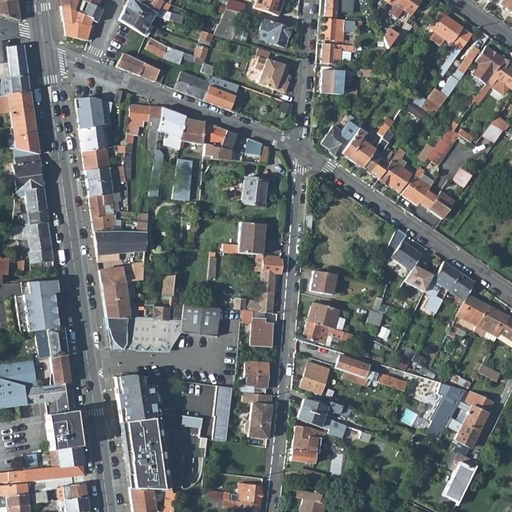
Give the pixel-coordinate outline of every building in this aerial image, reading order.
[(58,0),(59,7),(70,12),(75,0),(79,0),(95,7),(98,0),(58,0)] [(95,7),(79,0),(75,0),(70,12),(59,7),(61,21),(62,21),(68,24),(75,25),(75,24),(93,28),(99,12),(97,11),(97,12),(93,11),(95,7)] [(98,0),(95,7),(101,9),(104,0),(98,0)] [(155,13),(132,0),(126,0),(123,8),(134,15),(149,23),(154,14),(155,13)] [(163,2),(159,0),(158,0),(132,0),(155,13),(161,17),(163,18),(168,20),(170,14),(166,10),(168,4),(163,2)] [(242,14),(244,4),(230,0),(227,0),(227,1),(224,9),(236,13),(242,14)] [(248,0),(251,1),(255,2),(253,9),(277,16),(281,0),(248,0)] [(325,0),(324,15),(336,15),(336,12),(351,13),(351,0),(325,0)] [(421,0),(395,0),(387,12),(388,13),(396,19),(397,17),(402,10),(406,13),(402,20),(398,25),(393,32),(389,28),(382,38),(387,48),(392,41),(405,23),(421,0)] [(511,0),(501,0),(499,5),(511,14),(511,0)] [(0,1),(0,15),(18,21),(16,1),(0,1)] [(117,21),(132,29),(136,31),(143,34),(149,23),(134,15),(123,8),(117,21)] [(222,14),(217,24),(216,25),(212,35),(231,41),(235,28),(232,28),(236,13),(224,9),(222,14)] [(471,35),(438,12),(428,27),(433,31),(427,40),(438,48),(444,39),(450,43),(449,45),(454,49),(440,70),(444,73),(471,35)] [(396,19),(388,13),(385,17),(398,25),(402,20),(397,17),(396,19)] [(181,17),(170,14),(168,20),(172,21),(179,24),(181,17)] [(322,39),(341,40),(342,31),(355,31),(355,20),(343,20),(324,19),(322,39)] [(283,48),(289,28),(277,24),(262,20),(261,20),(258,31),(266,33),(263,43),(283,48)] [(63,26),(64,36),(84,40),(86,40),(87,40),(90,33),(93,28),(75,24),(75,25),(68,24),(62,21),(62,22),(62,23),(63,26)] [(405,23),(392,41),(397,45),(411,27),(405,23)] [(198,39),(209,43),(212,35),(198,30),(197,33),(200,34),(198,39)] [(234,31),(231,41),(243,45),(247,35),(234,31)] [(150,38),(144,49),(161,58),(163,54),(168,55),(170,48),(165,46),(162,45),(150,38)] [(477,40),(462,62),(467,66),(482,44),(477,40)] [(340,60),(341,51),(351,52),(351,51),(355,51),(355,52),(359,52),(360,46),(322,44),(320,63),(332,64),(332,63),(332,59),(340,60)] [(503,59),(484,46),(474,61),(479,64),(473,74),(482,80),(451,123),(435,112),(431,117),(446,128),(452,132),(473,101),(503,59)] [(8,78),(25,75),(22,47),(18,48),(5,49),(6,63),(0,64),(0,79),(1,79),(1,83),(8,81),(8,78)] [(163,61),(177,66),(178,65),(180,58),(182,52),(174,49),(170,48),(168,55),(163,54),(161,58),(161,59),(163,61)] [(206,51),(196,48),(193,56),(203,59),(206,51)] [(257,57),(266,60),(269,53),(256,49),(254,56),(257,57)] [(351,52),(341,51),(340,60),(350,60),(351,52)] [(203,59),(193,56),(182,52),(180,58),(201,65),(202,64),(203,59)] [(136,60),(129,57),(122,53),(119,58),(114,67),(122,70),(138,76),(143,63),(136,60)] [(266,60),(257,57),(253,69),(260,72),(256,85),(283,94),(287,83),(285,82),(283,81),(285,75),(288,66),(266,60)] [(511,66),(503,59),(473,101),(476,104),(489,87),(499,95),(503,94),(507,88),(511,91),(511,66)] [(435,112),(467,66),(462,62),(439,93),(434,89),(420,108),(424,112),(431,117),(435,112)] [(143,63),(138,76),(153,82),(158,70),(143,63)] [(210,76),(213,68),(202,64),(201,65),(199,72),(210,76)] [(158,70),(153,82),(159,85),(164,72),(158,69),(158,70)] [(320,70),(318,94),(353,96),(353,89),(347,88),(347,91),(341,90),(342,72),(320,70)] [(173,90),(202,101),(209,80),(206,79),(205,81),(179,72),(173,90)] [(28,92),(25,75),(8,78),(8,81),(1,83),(0,86),(0,90),(2,91),(2,89),(10,87),(10,95),(28,92)] [(209,80),(202,101),(227,111),(233,96),(225,93),(228,83),(211,76),(209,80)] [(10,87),(2,89),(2,91),(2,96),(10,95),(10,87)] [(0,119),(3,119),(2,108),(8,108),(11,127),(13,137),(34,134),(28,92),(10,95),(2,96),(0,96),(0,119)] [(102,127),(99,100),(97,100),(90,99),(85,98),(73,97),(77,127),(98,127),(102,127)] [(407,99),(401,108),(418,121),(424,112),(420,108),(407,99)] [(128,104),(126,126),(125,131),(124,145),(123,152),(122,156),(122,161),(121,165),(124,180),(127,180),(131,179),(129,154),(131,126),(141,127),(142,123),(145,124),(149,107),(128,104)] [(149,107),(145,124),(148,124),(148,127),(151,130),(153,130),(150,152),(154,152),(154,148),(157,131),(160,108),(153,107),(149,107)] [(183,118),(183,117),(160,108),(157,131),(164,133),(163,138),(163,144),(178,149),(178,147),(183,118)] [(499,120),(494,117),(489,124),(489,125),(494,128),(499,120)] [(201,145),(202,123),(183,118),(178,147),(181,147),(182,140),(201,145)] [(377,134),(382,137),(392,121),(388,118),(377,134)] [(340,154),(350,139),(357,128),(347,121),(340,132),(330,126),(319,144),(327,148),(326,150),(338,158),(340,154)] [(229,150),(236,135),(209,125),(203,142),(203,146),(229,150)] [(494,128),(489,125),(479,137),(491,146),(500,132),(494,128)] [(98,127),(77,127),(80,145),(81,149),(100,147),(98,127)] [(452,132),(446,128),(425,160),(435,167),(456,135),(452,132)] [(456,135),(471,147),(475,142),(459,130),(456,135)] [(340,154),(360,168),(373,150),(365,145),(360,141),(363,137),(356,132),(351,140),(350,139),(340,154)] [(34,134),(13,137),(14,150),(18,151),(37,155),(34,134)] [(12,149),(14,150),(13,137),(7,138),(6,138),(7,148),(12,149)] [(393,152),(384,146),(387,141),(381,137),(376,145),(373,150),(360,168),(375,178),(387,161),(393,152)] [(259,155),(261,144),(247,139),(245,153),(259,155)] [(376,145),(368,140),(365,145),(373,150),(376,145)] [(259,155),(258,164),(265,165),(267,147),(261,144),(259,155)] [(235,151),(229,150),(203,146),(202,159),(233,161),(235,151)] [(100,147),(81,149),(83,168),(107,166),(104,147),(100,147)] [(154,152),(151,171),(159,172),(161,156),(157,149),(154,148),(154,152)] [(387,185),(399,192),(411,175),(402,169),(396,165),(401,159),(405,152),(399,148),(389,163),(378,178),(379,179),(379,180),(387,185)] [(11,166),(13,175),(16,193),(41,189),(37,155),(18,151),(14,150),(12,149),(14,165),(11,166)] [(200,151),(193,150),(191,173),(198,174),(200,151)] [(396,165),(402,169),(407,163),(401,159),(396,165)] [(387,161),(375,178),(377,180),(378,178),(389,163),(387,161)] [(107,166),(83,168),(87,195),(102,195),(104,207),(111,206),(112,213),(117,212),(115,201),(120,201),(117,182),(124,182),(124,180),(121,165),(118,165),(107,166)] [(462,189),(470,177),(458,169),(450,180),(462,189)] [(428,187),(418,180),(421,175),(422,173),(418,170),(400,196),(415,207),(417,203),(426,191),(428,187)] [(146,198),(155,199),(159,172),(151,171),(150,172),(146,198)] [(428,187),(432,183),(421,175),(418,180),(428,187)] [(265,180),(242,177),(239,203),(261,205),(265,180)] [(43,201),(41,189),(16,193),(14,194),(14,196),(23,196),(24,203),(43,201)] [(426,191),(417,203),(426,209),(434,197),(426,191)] [(441,220),(453,202),(438,191),(434,197),(426,209),(441,220)] [(102,195),(87,195),(90,217),(111,217),(112,217),(112,213),(111,206),(104,207),(102,195)] [(43,201),(24,203),(25,215),(45,211),(43,201)] [(46,222),(45,211),(25,215),(25,225),(46,222)] [(90,217),(92,231),(119,232),(119,226),(111,226),(111,217),(90,217)] [(134,233),(144,233),(145,220),(136,221),(135,221),(134,233)] [(22,226),(21,240),(26,240),(28,252),(27,252),(30,271),(40,270),(41,269),(40,263),(52,261),(46,222),(25,225),(22,226)] [(260,224),(236,222),(235,247),(219,246),(218,253),(221,254),(234,254),(235,253),(258,254),(260,224)] [(119,232),(92,231),(95,254),(116,252),(129,251),(133,251),(143,253),(144,233),(134,233),(119,232)] [(116,252),(95,254),(96,261),(104,260),(117,259),(116,252)] [(221,254),(218,253),(206,253),(205,268),(211,268),(212,258),(220,258),(221,254)] [(278,259),(278,257),(254,255),(246,255),(246,260),(245,271),(258,273),(274,274),(279,274),(280,260),(278,259)] [(397,263),(384,255),(381,264),(392,271),(393,271),(397,263)] [(22,271),(23,261),(11,259),(10,269),(10,270),(22,271)] [(410,272),(403,283),(424,293),(428,283),(431,278),(432,275),(422,270),(426,264),(419,260),(410,272)] [(443,260),(434,280),(431,278),(428,283),(424,293),(430,296),(424,308),(436,313),(442,300),(434,296),(440,284),(463,300),(466,295),(473,281),(443,260)] [(381,264),(375,281),(386,286),(392,271),(381,264)] [(116,267),(97,269),(99,284),(131,281),(141,280),(141,270),(131,269),(131,265),(116,267)] [(312,272),(309,292),(331,296),(335,275),(312,272)] [(258,273),(256,301),(231,299),(230,311),(239,312),(252,313),(265,314),(271,315),(274,274),(258,273)] [(163,278),(164,289),(165,292),(161,293),(162,296),(171,297),(173,277),(163,278)] [(99,284),(101,293),(124,292),(124,288),(131,287),(131,281),(99,284)] [(124,292),(101,293),(101,294),(102,300),(125,298),(124,292)] [(56,294),(29,297),(31,315),(59,311),(56,294)] [(463,300),(456,314),(476,324),(487,305),(466,295),(463,300)] [(371,311),(378,313),(382,300),(374,297),(371,310),(371,311)] [(134,309),(134,303),(130,303),(130,298),(125,298),(102,300),(104,316),(170,318),(170,308),(140,306),(134,309)] [(323,306),(311,303),(306,321),(321,326),(329,328),(335,311),(323,308),(323,306)] [(170,318),(104,316),(106,328),(107,331),(109,337),(114,344),(118,349),(122,343),(131,349),(134,343),(143,349),(147,344),(155,349),(158,344),(166,349),(178,329),(213,334),(217,309),(209,308),(203,307),(181,304),(181,305),(171,304),(170,308),(170,318)] [(487,305),(476,324),(498,335),(499,333),(508,316),(487,305)] [(61,329),(59,311),(31,315),(34,333),(61,329)] [(367,324),(379,328),(383,315),(378,313),(371,311),(367,324)] [(238,323),(251,324),(250,346),(269,347),(271,325),(264,324),(264,320),(252,319),(252,313),(239,312),(238,323)] [(476,324),(456,314),(453,319),(454,319),(474,329),(476,324)] [(511,342),(511,318),(508,316),(499,333),(511,342)] [(306,321),(301,338),(317,342),(321,328),(321,326),(306,321)] [(498,335),(476,324),(474,329),(495,340),(497,337),(498,335)] [(321,328),(317,342),(327,345),(331,332),(321,328)] [(65,356),(61,329),(34,333),(38,359),(40,359),(49,358),(65,356)] [(511,342),(499,333),(498,335),(497,337),(511,348),(511,342)] [(404,369),(412,359),(417,363),(422,357),(409,347),(402,356),(400,354),(394,362),(404,369)] [(49,358),(53,386),(69,383),(65,356),(49,358)] [(338,357),(334,369),(344,372),(366,379),(368,380),(371,373),(365,371),(367,366),(338,357)] [(38,359),(0,364),(0,379),(12,383),(32,388),(36,388),(34,374),(42,372),(40,359),(38,359)] [(307,362),(299,387),(322,395),(330,371),(307,362)] [(264,395),(266,365),(243,363),(242,384),(238,384),(238,391),(243,392),(252,393),(264,395)] [(482,365),(478,373),(494,381),(495,381),(496,382),(499,374),(482,365)] [(112,376),(114,387),(132,384),(130,372),(120,374),(112,376)] [(366,379),(344,372),(342,378),(365,385),(366,379)] [(380,374),(377,382),(404,391),(407,383),(380,374)] [(0,408),(15,406),(12,383),(0,379),(0,408)] [(114,387),(119,423),(157,417),(156,412),(158,412),(155,391),(152,391),(152,384),(139,382),(132,384),(114,387)] [(53,386),(36,388),(32,388),(12,383),(15,406),(45,402),(55,401),(56,407),(46,409),(47,412),(47,415),(73,411),(73,408),(69,383),(53,386)] [(211,440),(225,442),(231,387),(216,385),(213,417),(214,417),(211,440)] [(451,388),(423,433),(437,438),(450,418),(466,393),(451,388)] [(252,393),(243,392),(241,403),(251,404),(249,419),(247,422),(246,431),(248,434),(248,436),(267,439),(272,396),(264,395),(252,393)] [(468,406),(459,423),(476,430),(484,413),(480,411),(485,402),(467,394),(463,403),(468,406)] [(341,413),(302,400),(298,410),(324,419),(350,428),(371,436),(376,421),(355,414),(352,422),(340,418),(341,413)] [(295,419),(318,428),(320,422),(322,423),(324,419),(298,410),(295,419)] [(75,424),(73,411),(47,415),(43,416),(45,427),(75,424)] [(157,417),(119,423),(121,438),(151,433),(158,432),(159,432),(157,417)] [(196,417),(193,437),(198,438),(201,418),(196,417)] [(467,448),(476,430),(459,423),(451,440),(456,443),(451,452),(455,454),(462,457),(466,448),(467,448)] [(75,424),(45,427),(49,452),(56,451),(78,447),(75,424)] [(308,430),(294,426),(289,461),(311,465),(313,454),(305,453),(307,436),(308,430)] [(347,437),(358,441),(359,439),(369,442),(371,436),(350,428),(347,437)] [(151,433),(121,438),(126,475),(141,473),(140,471),(136,442),(144,441),(147,440),(146,437),(152,436),(151,433)] [(313,454),(315,438),(307,436),(305,453),(313,454)] [(148,467),(144,441),(136,442),(140,471),(146,470),(148,467)] [(81,465),(78,447),(56,451),(58,468),(81,465)] [(35,454),(22,455),(24,471),(37,470),(35,454)] [(457,502),(475,463),(462,457),(455,454),(448,467),(455,470),(442,496),(457,502)] [(54,478),(82,476),(81,465),(58,468),(54,468),(54,478)] [(54,468),(37,470),(24,471),(6,473),(7,482),(24,480),(24,481),(54,478),(54,468)] [(312,475),(298,472),(296,481),(307,483),(310,484),(312,475)] [(324,487),(326,478),(312,475),(310,484),(324,487)] [(149,490),(151,491),(165,492),(172,492),(172,486),(158,485),(158,483),(150,482),(150,483),(149,490)] [(230,501),(259,504),(261,486),(239,483),(237,495),(231,494),(230,501)] [(26,484),(7,486),(8,496),(27,495),(26,484)] [(63,511),(80,511),(87,511),(84,484),(65,487),(60,488),(61,494),(67,493),(68,500),(62,501),(63,511)] [(128,489),(131,511),(155,511),(151,491),(149,490),(128,489)] [(311,493),(297,490),(295,498),(301,499),(298,511),(323,511),(325,505),(323,504),(324,498),(315,491),(311,493)] [(45,503),(44,491),(33,494),(34,505),(45,503)] [(223,493),(207,491),(205,498),(222,500),(223,493)] [(173,511),(175,494),(175,492),(172,492),(165,492),(164,511),(173,511)] [(408,501),(391,494),(387,504),(404,510),(408,501)] [(27,495),(8,496),(4,497),(5,508),(27,506),(27,495)] [(230,501),(222,500),(205,498),(204,507),(225,510),(224,511),(257,511),(259,504),(230,501)]
